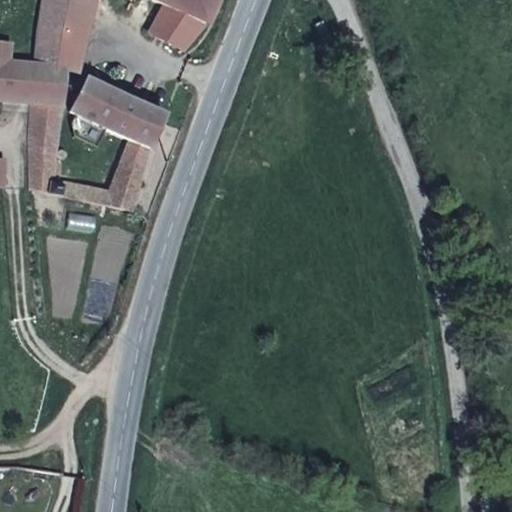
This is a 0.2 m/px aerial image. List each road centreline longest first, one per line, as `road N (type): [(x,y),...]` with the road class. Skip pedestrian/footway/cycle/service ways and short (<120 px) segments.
road 1 (secondary): [(259,0),(177,207),(143,329),(112,511)]
road 2 (residential): [(343,0),(408,176),(467,511)]
